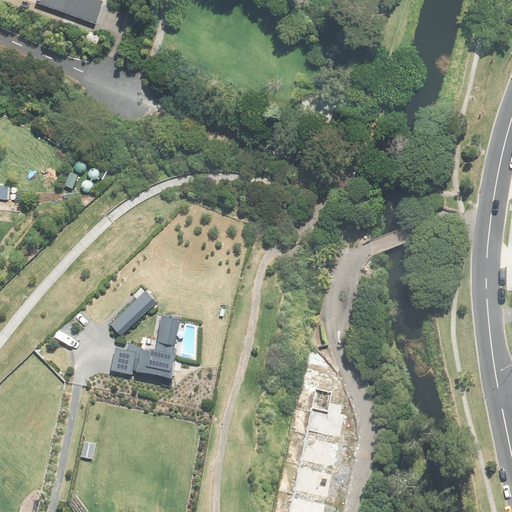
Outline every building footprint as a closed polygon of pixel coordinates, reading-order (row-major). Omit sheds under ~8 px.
[(38,0),(37,5),(97,27),(105,4),(91,0),(38,0)] [(309,91),(300,119),(333,130),(343,102),(309,91)] [(77,170),(78,171),(80,172),(82,172),(84,172),(85,171),(86,169),(87,167),(87,165),(86,164),(85,162),(83,161),(82,161),(80,161),(78,161),(76,163),(76,165),(75,166),(76,168),(77,170)] [(90,177),(92,178),(94,179),(96,179),(97,179),(99,178),(100,176),(101,174),(101,172),(100,171),(99,169),(97,168),(95,168),(93,168),(92,169),(90,170),(89,172),(89,174),(89,176),(90,177)] [(84,189),(85,191),(87,191),(89,192),(91,191),(93,190),(94,188),(94,187),(94,185),(94,183),(92,181),(91,180),(89,180),(87,180),(85,181),(84,182),(83,184),(83,186),(83,188),(84,189)] [(9,185),(0,184),(0,198),(8,200),(9,185)] [(159,302),(148,289),(111,322),(122,334),(159,302)] [(129,347),(118,345),(114,368),(133,372),(134,369),(160,372),(166,374),(164,383),(173,385),(176,368),(181,369),(184,359),(177,358),(179,349),(175,348),(182,315),(164,312),(157,348),(144,346),(130,340),(129,347)] [(333,391),(317,387),(308,429),(340,435),(345,412),(329,409),(333,391)] [(338,442),(307,436),(302,458),(334,465),(338,442)] [(332,472),(300,465),(296,488),(327,494),(332,472)] [(323,511),(326,502),(294,496),(290,511),(323,511)]
